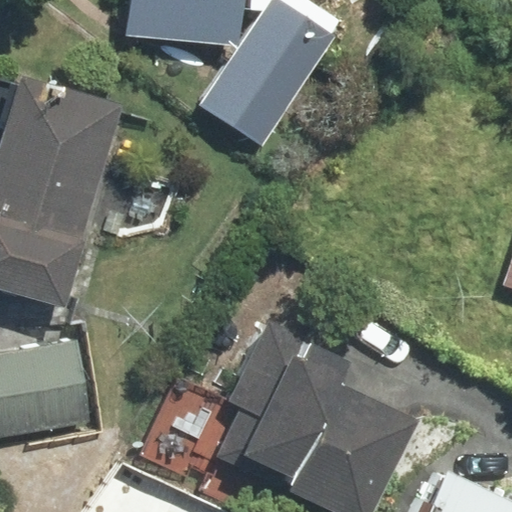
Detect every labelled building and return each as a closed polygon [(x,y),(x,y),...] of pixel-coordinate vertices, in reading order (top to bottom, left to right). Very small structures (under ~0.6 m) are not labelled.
[(213,47),(216,0),(113,0),(111,39),(213,47)] [(311,43),(253,9),(191,113),(249,147),(311,43)] [(0,301),(41,313),(94,116),(0,90),(0,301)] [(511,231),(489,294),(511,302),(511,231)] [(302,511),(353,511),(394,424),(323,392),(335,366),(250,327),(213,407),(231,415),(211,457),(269,484),(264,494),(302,511)] [(68,343),(0,354),(0,434),(81,420),(68,343)] [(505,511),(408,467),(387,511),(505,511)] [(175,511),(106,484),(94,511),(175,511)]
